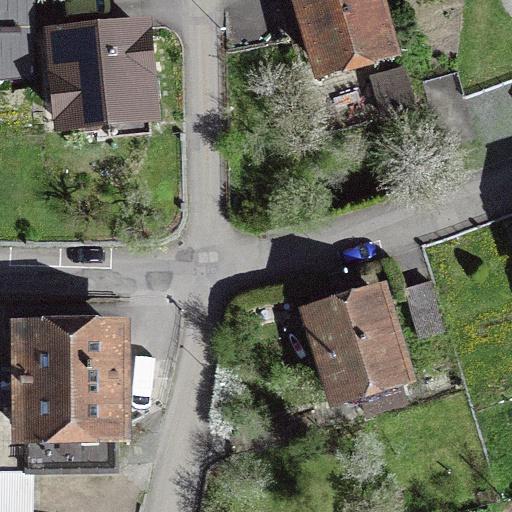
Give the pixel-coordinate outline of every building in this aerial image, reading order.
[(0,0),(0,32),(33,32),(32,0),(0,0)] [(378,0),(301,0),(320,67),(389,48),(376,1),(378,0)] [(56,35),(64,122),(69,121),(82,132),(98,131),(108,117),(150,113),(142,28),(56,35)] [(374,79),(385,117),(412,109),(401,71),(374,79)] [(473,134),(456,73),(424,82),(441,143),(473,134)] [(443,330),(429,280),(404,287),(418,336),(443,330)] [(337,397),(404,376),(379,294),(353,302),(349,291),(331,296),(335,308),(312,315),(337,397)] [(0,511),(29,511),(32,472),(115,471),(115,433),(120,433),(118,332),(22,333),(23,410),(0,410),(0,511)]
